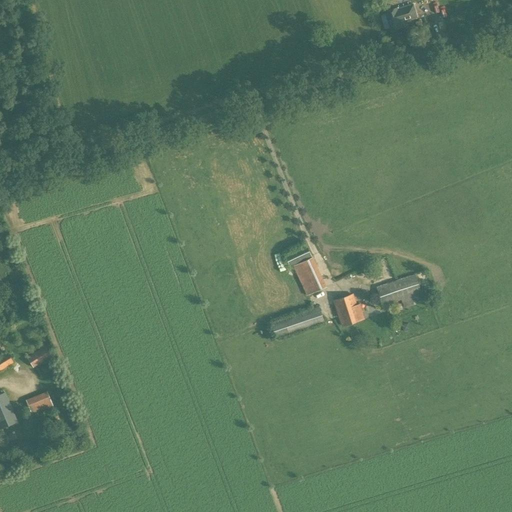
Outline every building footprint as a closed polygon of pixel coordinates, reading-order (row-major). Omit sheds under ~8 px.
[(383,11),(384,14),(382,15),(381,17),(384,29),(386,30),(389,29),(389,30),(402,26),(400,20),(415,16),(411,3),(396,8),(396,7),(383,11)] [(312,257),(311,256),(306,244),(283,254),(289,267),(293,265),(306,296),(325,287),(313,257),(312,257)] [(404,308),(422,302),(424,301),(415,274),(376,287),(382,306),(401,300),(404,308)] [(353,294),(333,301),(341,326),(364,318),(359,304),(356,305),(353,294)] [(319,306),(270,323),(275,340),(324,323),(319,306)] [(47,345),(27,358),(33,368),(52,355),(47,345)] [(0,368),(13,362),(7,353),(0,357),(0,368)] [(0,428),(17,421),(4,391),(0,392),(0,428)] [(32,417),(54,408),(47,391),(25,400),(32,417)] [(67,438),(55,412),(47,415),(59,442),(67,438)] [(41,449),(58,442),(54,432),(37,439),(41,449)]
